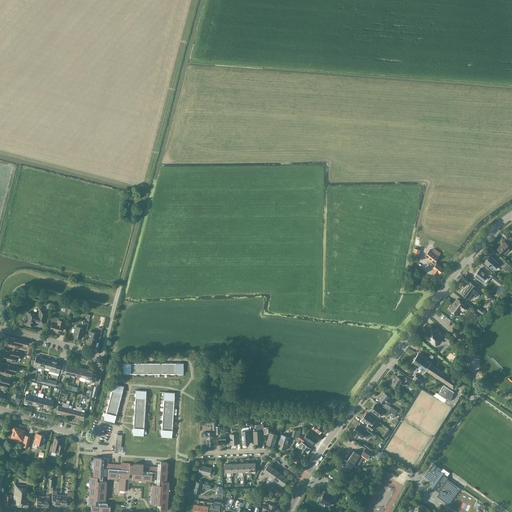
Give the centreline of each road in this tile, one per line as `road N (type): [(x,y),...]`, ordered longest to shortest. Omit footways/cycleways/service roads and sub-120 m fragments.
road 1 (tertiary): [(304,479),(469,254),(511,214)]
road 2 (residential): [(179,511),(199,454),(269,452),(304,479)]
